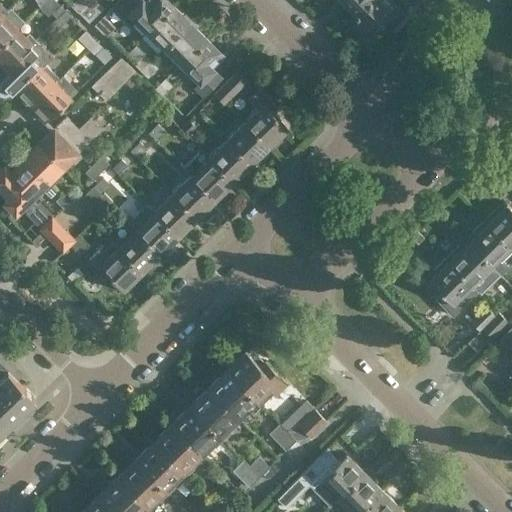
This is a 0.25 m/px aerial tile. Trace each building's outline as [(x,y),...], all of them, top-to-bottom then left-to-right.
[(58,18),(65,10),(55,0),(52,0),(46,6),(57,18),(58,18)] [(89,23),(103,8),(95,0),(88,0),(87,1),(85,0),(73,0),(70,4),(89,23)] [(115,0),(109,6),(129,26),(137,19),(146,28),(170,4),(166,0),(115,0)] [(342,0),(356,13),(369,0),(342,0)] [(391,30),(405,14),(390,0),(369,0),(356,13),(357,14),(351,20),(367,36),(382,21),(391,30)] [(170,4),(146,28),(163,45),(187,21),(170,4)] [(15,18),(7,10),(0,17),(0,45),(17,28),(10,22),(15,18)] [(58,18),(57,18),(64,24),(72,16),(65,10),(58,18)] [(101,14),(92,23),(104,35),(113,25),(101,14)] [(204,37),(187,21),(163,45),(180,62),(204,37)] [(24,36),(17,28),(0,45),(0,60),(7,68),(36,39),(29,32),(24,36)] [(89,49),(97,41),(86,30),(78,38),(89,49)] [(17,91),(43,66),(46,63),(53,56),(42,46),(45,42),(39,36),(36,39),(7,68),(11,72),(0,82),(0,81),(0,90),(2,91),(3,91),(5,91),(7,90),(8,89),(12,87),(17,91)] [(204,37),(180,62),(200,81),(193,88),(203,98),(222,78),(211,67),(222,55),(204,37)] [(97,41),(89,49),(95,55),(103,47),(97,41)] [(141,71),(152,60),(144,53),(134,64),(141,71)] [(136,70),(121,56),(91,85),(106,100),(136,70)] [(152,60),(141,71),(148,78),(159,67),(152,60)] [(32,107),(58,81),(61,78),(46,63),(43,66),(17,91),(32,107)] [(220,88),(229,98),(248,79),(238,70),(220,88)] [(72,95),(78,90),(63,75),(61,78),(58,81),(32,107),(44,119),(70,93),(72,95)] [(165,77),(154,88),(162,96),(173,86),(165,77)] [(224,104),(229,98),(220,88),(214,94),(224,104)] [(257,107),(243,120),(269,146),(288,127),(266,105),(270,101),(257,89),(248,98),(257,107)] [(101,127),(90,116),(78,127),(67,116),(39,143),(62,166),(70,159),(75,163),(81,156),(77,152),(101,127)] [(196,126),(190,119),(180,128),(187,135),(196,126)] [(243,120),(225,139),(250,165),(269,146),(243,120)] [(165,130),(158,123),(148,132),(155,139),(165,130)] [(225,139),(207,156),(232,183),(250,165),(225,139)] [(130,150),(136,157),(146,147),(140,140),(130,150)] [(53,185),(59,178),(55,173),(62,166),(39,143),(25,157),(53,185)] [(232,183),(207,156),(200,149),(182,167),(189,174),(215,200),(232,183)] [(102,155),(85,171),(93,179),(110,163),(102,155)] [(53,185),(25,157),(11,171),(5,166),(4,167),(32,196),(41,187),(45,192),(53,185)] [(112,168),(118,175),(128,165),(122,159),(112,168)] [(35,203),(30,198),(32,196),(4,167),(0,170),(0,186),(10,197),(6,202),(16,212),(21,207),(63,250),(70,243),(74,239),(73,238),(52,216),(50,218),(47,215),(50,212),(38,200),(35,203)] [(102,191),(118,175),(112,168),(78,201),(87,210),(104,193),(102,191)] [(189,174),(171,192),(197,218),(215,200),(189,174)] [(62,194),(70,202),(75,197),(67,189),(62,194)] [(171,192),(153,210),(178,236),(197,218),(171,192)] [(104,193),(87,210),(95,218),(113,201),(104,193)] [(63,208),(70,202),(62,194),(56,200),(63,208)] [(511,208),(506,203),(487,222),(511,247),(511,245),(511,208)] [(178,236),(153,210),(135,227),(161,253),(178,236)] [(511,247),(487,222),(468,241),(492,266),(511,247)] [(161,253),(135,227),(117,245),(143,271),(161,253)] [(74,239),(70,243),(79,253),(89,244),(78,233),(73,238),(74,239)] [(468,241),(449,260),(481,292),(500,274),(468,241)] [(143,271),(117,245),(113,242),(108,247),(104,243),(85,262),(107,284),(112,279),(123,290),(143,271)] [(473,284),(449,260),(430,279),(453,304),(473,284)] [(499,311),(490,302),(471,321),(480,330),(482,327),(499,311)] [(508,321),(499,311),(482,327),(492,337),(508,321)] [(0,433),(35,399),(13,376),(20,370),(0,349),(0,433)] [(246,350),(227,369),(260,403),(272,391),(276,395),(289,383),(274,368),(268,373),(246,350)] [(227,369),(209,387),(240,418),(250,408),(252,410),(260,403),(227,369)] [(225,442),(244,423),(239,419),(240,418),(209,387),(191,404),(224,438),(223,439),(225,442)] [(215,446),(223,439),(224,438),(191,404),(172,422),(204,454),(214,444),(215,446)] [(312,438),(328,422),(314,406),(296,422),(298,424),(289,432),(296,440),(306,438),(308,435),(312,438)] [(187,474),(194,467),(192,465),(204,454),(172,422),(154,440),(187,474)] [(296,440),(289,432),(280,422),(269,433),(286,450),(296,440)] [(186,475),(187,474),(154,440),(136,457),(169,492),(172,495),(189,478),(186,475)] [(243,459),(260,476),(270,466),(253,449),(243,459)] [(331,504),(337,499),(364,471),(346,453),(319,481),(313,486),(331,504)] [(161,500),(169,492),(136,457),(118,475),(149,507),(159,498),(161,500)] [(250,487),(260,476),(243,459),(233,470),(250,487)] [(307,468),(283,492),(292,501),(316,477),(307,468)] [(364,471),(337,499),(349,511),(357,511),(381,488),(364,471)] [(118,475),(99,493),(118,511),(144,511),(149,507),(118,475)] [(381,488),(357,511),(391,511),(398,505),(381,488)] [(118,511),(99,493),(80,511),(81,511),(118,511)] [(254,511),(255,511),(244,501),(233,511),(254,511)]
